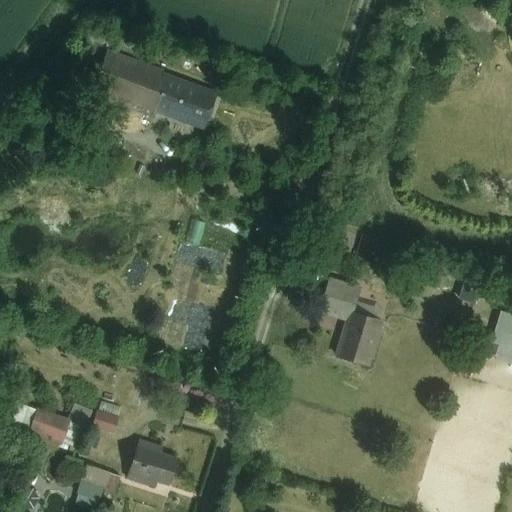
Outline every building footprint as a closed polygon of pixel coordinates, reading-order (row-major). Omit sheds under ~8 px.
[(95,112),(147,131),(155,109),(168,78),(161,76),(163,72),(106,51),(91,94),(101,98),(95,112)] [(218,97),(169,76),(168,78),(155,109),(204,130),(218,97)] [(315,312),(346,321),(357,284),(326,275),(315,312)] [(365,365),(382,321),(352,309),(335,353),(365,365)] [(492,361),(511,364),(511,312),(497,310),(490,343),(495,344),(492,361)] [(88,422),(91,409),(73,404),(70,417),(88,422)] [(40,408),(32,434),(61,442),(68,416),(40,408)] [(114,432),(119,415),(96,408),(90,425),(114,432)] [(137,447),(128,474),(168,487),(176,460),(137,447)] [(89,467),(78,501),(97,507),(109,474),(89,467)]
